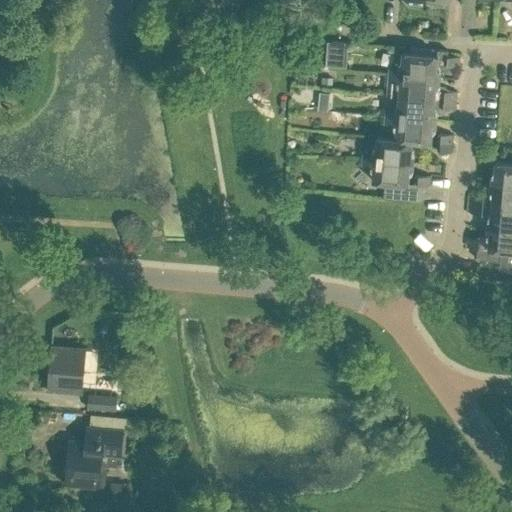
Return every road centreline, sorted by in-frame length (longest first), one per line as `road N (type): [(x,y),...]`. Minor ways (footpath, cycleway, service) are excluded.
road 1 (unclassified): [(388,316),(333,292),(98,272),(54,281),(0,324)]
road 2 (residential): [(474,49),(451,244),(388,316)]
road 3 (unclassified): [(511,484),(388,316)]
